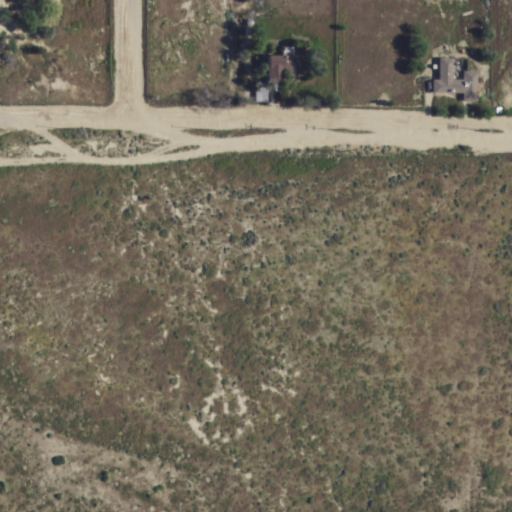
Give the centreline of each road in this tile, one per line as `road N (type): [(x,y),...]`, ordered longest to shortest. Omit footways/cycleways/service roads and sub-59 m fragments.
road 1 (residential): [(511,128),(0,122)]
road 2 (residential): [(125,0),(127,124)]
